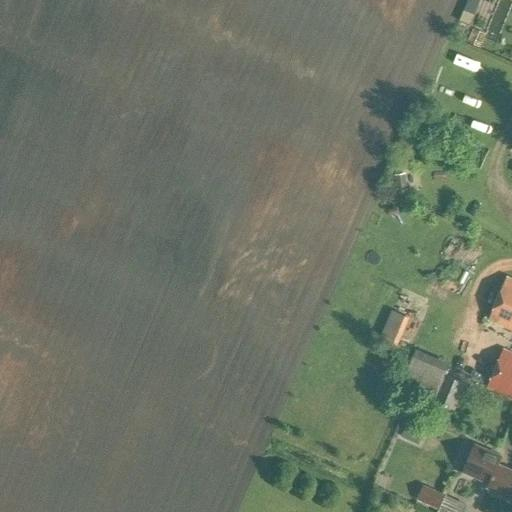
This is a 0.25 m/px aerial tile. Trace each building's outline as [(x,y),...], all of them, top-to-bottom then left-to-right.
[(474,0),(472,10),(483,13),(486,0),(474,0)] [(464,40),(467,33),(457,28),(454,35),(464,40)] [(453,169),(461,149),(435,139),(427,158),(453,169)] [(397,191),(408,190),(405,174),(395,176),(397,191)] [(511,331),(511,281),(507,279),(489,322),(511,331)] [(410,319),(393,311),(380,342),(397,349),(410,319)] [(511,355),(505,352),(488,390),(511,400),(511,355)] [(448,372),(414,357),(400,391),(458,414),(468,387),(446,377),(448,372)] [(406,427),(424,435),(429,424),(411,416),(406,427)] [(511,499),(511,471),(496,465),(500,457),(473,446),(461,474),(488,485),(486,489),(489,490),(488,493),(497,497),(498,494),(511,499)] [(437,511),(443,497),(421,488),(415,502),(437,511)]
